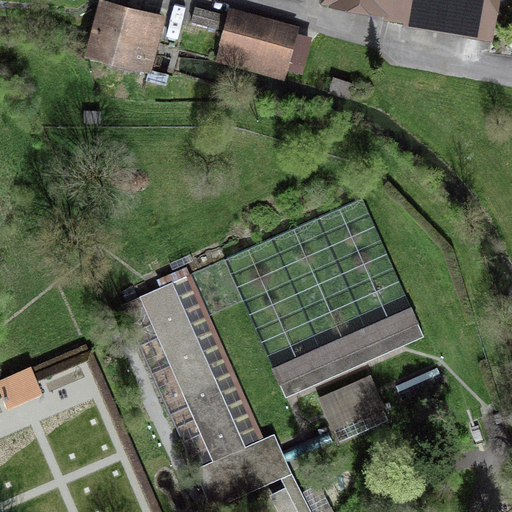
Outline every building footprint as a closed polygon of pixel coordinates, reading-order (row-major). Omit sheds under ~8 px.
[(354,0),(494,21),(497,0),(354,0)] [(158,23),(104,7),(96,35),(91,53),(144,68),(158,23)] [(197,9),(193,24),(227,33),(231,19),(197,9)] [(304,31),(234,11),(231,19),(227,33),(219,62),(290,82),(304,31)] [(356,85),(335,79),(329,94),(351,101),(356,85)] [(282,396),(420,336),(362,202),(223,262),(282,396)] [(271,466),(186,280),(118,311),(203,497),(271,466)] [(29,369),(0,382),(0,386),(2,390),(10,408),(40,395),(32,378),(29,369)]
